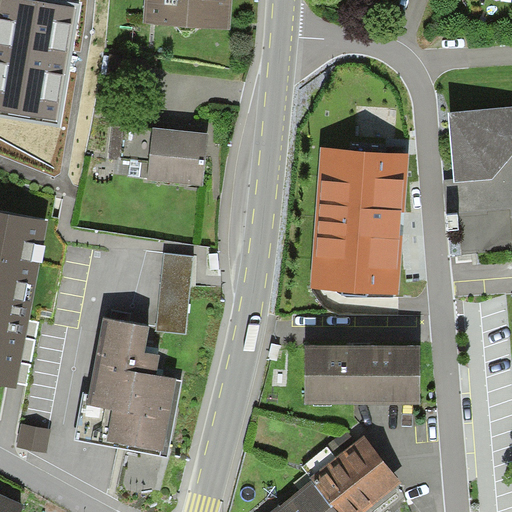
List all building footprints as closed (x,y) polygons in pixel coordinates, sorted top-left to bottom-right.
[(80,3),(60,0),(0,0),(0,112),(59,123),(80,3)] [(144,0),(143,25),(229,32),(231,0),(144,0)] [(148,63),(112,56),(107,81),(143,87),(148,63)] [(511,109),(448,115),(454,180),(443,181),(449,257),(511,250),(511,109)] [(208,134),(153,130),(149,184),(204,188),(206,159),(208,134)] [(323,150),(314,290),(399,296),(402,240),(399,239),(400,229),(401,214),(405,214),(408,155),(323,150)] [(0,384),(18,387),(48,222),(0,214),(0,384)] [(194,258),(163,255),(157,329),(156,334),(187,336),(194,258)] [(150,332),(103,321),(90,399),(85,399),(75,443),(168,458),(180,384),(159,379),(163,360),(146,357),(150,332)] [(306,346),(306,403),(423,403),(421,346),(365,346),(306,346)] [(52,429),(22,424),(18,447),(47,453),(52,429)] [(309,477),(312,480),(337,511),(374,511),(406,486),(364,434),(309,477)] [(337,511),(312,480),(271,511),(337,511)] [(23,511),(26,507),(0,495),(0,511),(23,511)]
